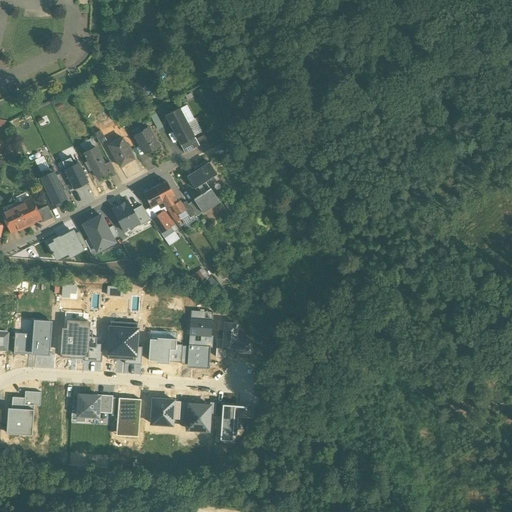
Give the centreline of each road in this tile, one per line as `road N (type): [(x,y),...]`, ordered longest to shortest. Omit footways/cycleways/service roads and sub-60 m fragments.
road 1 (residential): [(0,384),(22,374),(213,387),(240,379)]
road 2 (residential): [(209,144),(0,251)]
